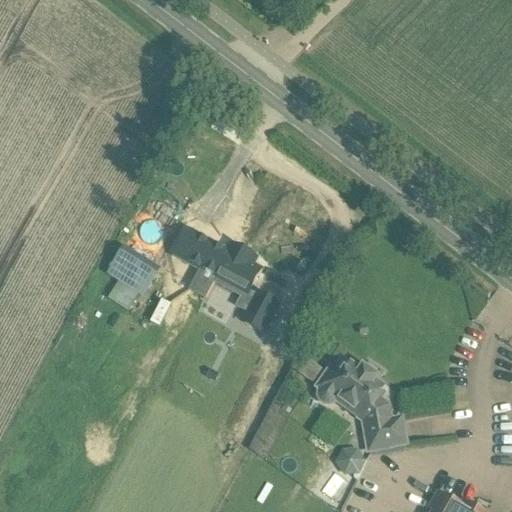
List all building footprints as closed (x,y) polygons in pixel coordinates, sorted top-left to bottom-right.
[(203,186),(212,167),(197,160),(188,179),(203,186)] [(260,243),(290,262),(307,237),(258,206),(232,247),(250,258),(260,243)] [(190,236),(178,258),(202,271),(191,292),(205,300),(206,300),(214,285),(213,285),(228,257),(190,236)] [(228,257),(213,285),(214,285),(242,300),(237,309),(247,315),(256,299),(249,295),(260,274),(251,269),(255,261),(233,249),(228,257)] [(155,274),(124,255),(113,273),(144,293),(155,274)] [(247,315),(242,325),(264,336),(279,308),(257,297),(256,299),(247,315)] [(320,394),(320,398),(322,402),(325,405),(329,405),(334,403),(336,400),(363,419),(364,418),(369,422),(370,428),(365,429),(370,453),(404,447),(400,423),(389,424),(387,410),(375,402),(382,392),(371,385),(374,381),(363,373),(360,377),(350,369),(342,380),(332,373),(321,389),(322,390),(320,394)] [(369,507),(373,496),(353,489),(349,501),(369,507)] [(473,511),(465,507),(461,511),(440,499),(432,511),(473,511)]
